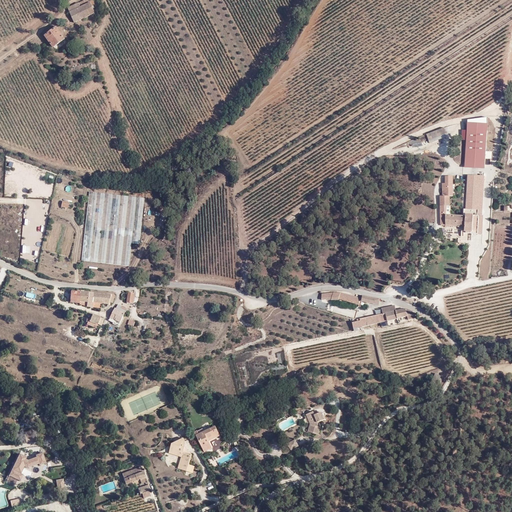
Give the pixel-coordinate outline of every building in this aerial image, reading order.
[(99,11),(94,1),(80,7),(79,4),(69,8),(75,22),(99,11)] [(45,36),(57,27),(54,24),(43,33),(45,36)] [(65,39),(57,27),(45,36),(54,47),(65,39)] [(434,131),(438,140),(447,136),(444,128),(434,131)] [(426,134),(429,143),(438,140),(434,131),(426,134)] [(477,219),(480,219),(481,206),(478,206),(480,181),(468,180),(467,180),(465,208),(464,208),(464,213),(465,214),(466,216),(445,214),(445,212),(448,212),(449,206),(446,205),(446,194),(447,192),(441,191),(442,206),(440,206),(441,224),(445,225),(449,225),(466,226),(465,231),(472,232),(473,218),(477,219)] [(441,191),(447,192),(448,187),(451,187),(451,180),(445,180),(444,187),(441,191)] [(140,244),(145,198),(90,192),(82,260),(129,266),(132,243),(140,244)] [(103,300),(104,294),(71,291),(70,300),(76,300),(77,302),(80,303),(80,300),(87,301),(87,306),(92,306),(93,302),(101,303),(102,300),(103,300)] [(360,297),(340,292),(339,297),(359,302),(359,300),(360,297)] [(114,295),(104,294),(103,300),(102,300),(101,303),(109,303),(109,302),(113,302),(114,295)] [(361,294),(360,297),(359,300),(378,305),(379,299),(361,294)] [(124,314),(124,308),(117,304),(115,309),(124,314)] [(408,320),(414,318),(412,311),(408,309),(403,309),(402,308),(396,310),(395,305),(382,309),(383,314),(360,320),(360,321),(353,322),(354,329),(407,316),(408,320)] [(120,322),(124,314),(115,309),(110,317),(111,318),(120,322)] [(100,317),(93,314),(90,321),(88,320),(86,323),(96,327),(98,324),(101,325),(103,319),(100,318),(100,317)] [(430,384),(438,388),(443,378),(435,374),(430,384)] [(307,414),(311,422),(311,424),(308,432),(319,435),(322,427),(318,426),(319,422),(325,420),(323,413),(319,414),(316,415),(315,412),(307,414)] [(211,448),(208,441),(219,435),(218,433),(214,426),(203,431),(202,428),(194,432),(203,451),(211,448)] [(182,454),(181,457),(178,468),(192,472),(194,466),(188,464),(191,454),(190,453),(188,453),(184,448),(184,444),(185,443),(183,438),(172,443),(173,444),(172,450),(182,454)] [(296,439),(294,440),(295,444),(289,446),(291,449),(299,446),(296,439)] [(168,453),(181,457),(182,454),(172,450),(173,444),(172,443),(168,453)] [(126,484),(140,479),(145,477),(144,472),(140,473),(138,468),(122,474),(126,484)] [(137,488),(140,494),(151,490),(148,484),(137,488)]
